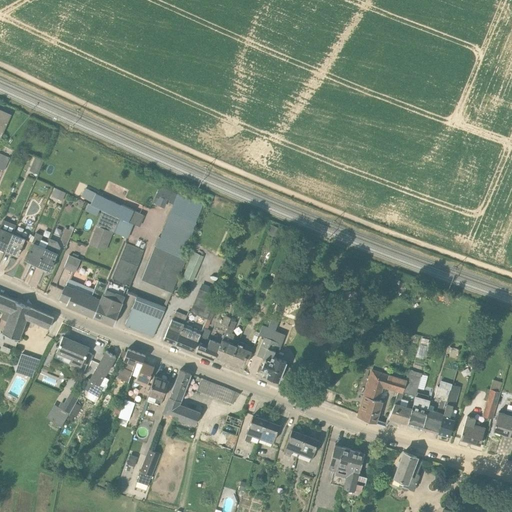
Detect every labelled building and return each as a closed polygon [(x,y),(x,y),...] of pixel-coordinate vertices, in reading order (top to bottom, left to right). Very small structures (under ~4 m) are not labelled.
[(0,137),(2,139),(12,115),(0,109),(0,137)] [(0,168),(4,170),(9,158),(0,153),(0,168)] [(35,157),(29,171),(37,174),(43,161),(35,157)] [(173,192),(159,187),(155,196),(159,198),(160,197),(169,201),(173,192)] [(66,193),(55,188),(51,196),(62,201),(66,193)] [(90,205),(102,211),(119,219),(127,223),(132,213),(133,210),(96,193),(96,194),(90,205)] [(141,280),(144,281),(172,293),(186,259),(182,257),(203,205),(177,194),(156,247),(155,247),(141,280)] [(112,232),(114,232),(119,219),(102,211),(96,225),(112,232)] [(16,225),(3,220),(0,226),(0,248),(5,250),(12,235),(16,225)] [(112,232),(96,225),(88,244),(105,251),(112,232)] [(278,238),(281,230),(272,225),(268,234),(278,238)] [(61,240),(68,243),(74,229),(66,226),(61,240)] [(45,249),(38,245),(42,236),(36,233),(31,243),(33,244),(30,251),(27,254),(27,257),(26,260),(38,265),(45,249)] [(25,240),(12,235),(5,250),(18,256),(25,240)] [(50,270),(60,247),(57,242),(49,238),(45,249),(38,265),(50,270)] [(124,243),(107,285),(108,285),(94,317),(113,325),(144,251),(124,243)] [(193,252),(177,290),(182,292),(188,279),(193,281),(203,256),(193,252)] [(80,260),(69,255),(64,268),(75,273),(80,260)] [(418,288),(421,280),(421,279),(398,270),(394,279),(418,288)] [(282,285),(286,275),(276,271),(272,281),(282,285)] [(66,285),(60,299),(68,302),(76,282),(69,279),(66,285)] [(98,281),(92,296),(83,292),(80,297),(83,298),(78,310),(94,317),(108,285),(107,285),(98,281)] [(83,292),(85,286),(76,282),(68,302),(67,305),(78,310),(83,298),(80,297),(83,292)] [(190,312),(206,319),(211,307),(218,290),(203,284),(200,290),(199,289),(190,312)] [(53,317),(0,294),(0,307),(11,312),(2,332),(18,339),(26,318),(49,328),(53,317)] [(166,307),(137,295),(125,326),(153,336),(166,307)] [(280,316),(283,308),(276,305),(273,313),(280,316)] [(216,309),(211,307),(206,319),(201,331),(202,332),(200,336),(206,339),(207,338),(210,330),(207,329),(216,309)] [(175,343),(183,324),(186,316),(175,311),(164,339),(175,343)] [(224,316),(222,322),(221,325),(227,328),(230,319),(231,318),(224,316)] [(216,355),(231,361),(239,341),(233,339),(235,335),(232,334),(236,322),(230,319),(227,328),(226,331),(225,331),(220,344),(216,355)] [(183,324),(175,343),(194,351),(198,341),(200,336),(202,332),(201,331),(183,324)] [(198,341),(201,342),(197,352),(214,359),(216,355),(220,344),(210,340),(207,338),(206,339),(200,336),(198,341)] [(89,348),(63,337),(57,351),(72,357),(70,361),(81,366),(83,362),(88,364),(92,354),(88,352),(89,348)] [(263,364),(262,368),(269,371),(267,376),(279,380),(280,377),(287,379),(291,367),(285,365),(286,361),(274,356),(278,343),(264,338),(257,356),(265,359),(263,364)] [(244,362),(247,363),(253,347),(239,341),(231,361),(243,366),(244,362)] [(129,381),(131,374),(137,360),(143,362),(145,355),(128,348),(124,359),(127,361),(121,378),(129,381)] [(107,351),(90,381),(88,379),(83,388),(98,397),(103,387),(99,385),(115,356),(107,351)] [(137,360),(131,374),(139,377),(137,383),(147,386),(154,366),(143,362),(137,360)] [(407,380),(404,393),(415,396),(418,388),(422,376),(421,375),(422,373),(409,369),(406,380),(407,380)] [(162,415),(194,425),(199,411),(179,404),(191,374),(180,370),(162,415)] [(399,407),(402,399),(404,393),(407,380),(406,380),(372,370),(358,417),(375,422),(375,423),(376,423),(377,423),(382,401),(378,400),(382,387),(399,392),(393,406),(399,407)] [(160,405),(162,398),(168,381),(154,376),(149,393),(146,400),(160,405)] [(427,378),(422,376),(418,388),(424,390),(427,378)] [(203,378),(201,378),(201,379),(197,389),(233,403),(239,394),(240,394),(239,393),(223,386),(203,378)] [(442,380),(441,385),(450,388),(452,383),(442,380)] [(485,400),(481,416),(493,419),(503,383),(492,380),(490,389),(486,389),(483,400),(485,400)] [(455,406),(460,387),(452,385),(450,390),(451,390),(445,412),(439,433),(450,436),(455,419),(449,418),(453,405),(455,406)] [(437,412),(428,409),(423,428),(439,433),(445,412),(451,390),(450,390),(437,386),(434,398),(440,400),(437,412)] [(58,407),(69,413),(75,404),(78,398),(69,393),(64,403),(61,401),(58,407)] [(423,428),(428,409),(427,409),(430,400),(416,396),(413,405),(413,408),(412,409),(408,424),(423,428)] [(399,407),(393,406),(388,418),(408,424),(412,409),(413,408),(408,407),(410,401),(402,399),(399,407)] [(123,402),(117,400),(114,411),(119,413),(123,402)] [(123,403),(119,414),(116,423),(126,427),(135,403),(124,400),(123,403)] [(75,404),(69,413),(76,417),(82,407),(75,404)] [(509,435),(511,424),(511,414),(500,411),(493,430),(509,435)] [(237,436),(242,420),(227,415),(225,423),(226,424),(223,431),(237,436)] [(252,435),(259,437),(266,420),(253,415),(244,439),(250,441),(252,435)] [(460,439),(480,445),(485,427),(480,425),(480,422),(475,421),(475,418),(467,416),(460,439)] [(259,437),(272,442),(279,425),(266,420),(259,437)] [(290,455),(293,449),(298,451),(305,435),(292,430),(283,452),(290,455)] [(318,440),(305,435),(298,451),(312,456),(318,440)] [(334,469),(330,483),(342,486),(352,449),(342,447),(335,445),(329,468),(334,469)] [(352,449),(342,486),(360,491),(361,490),(363,491),(366,479),(357,476),(359,469),(364,453),(352,449)] [(159,454),(148,450),(140,472),(151,476),(159,454)] [(395,476),(404,479),(402,486),(414,490),(417,484),(416,483),(419,475),(419,473),(417,473),(422,461),(416,458),(417,457),(404,452),(395,476)] [(135,467),(138,457),(130,454),(127,465),(135,467)]
